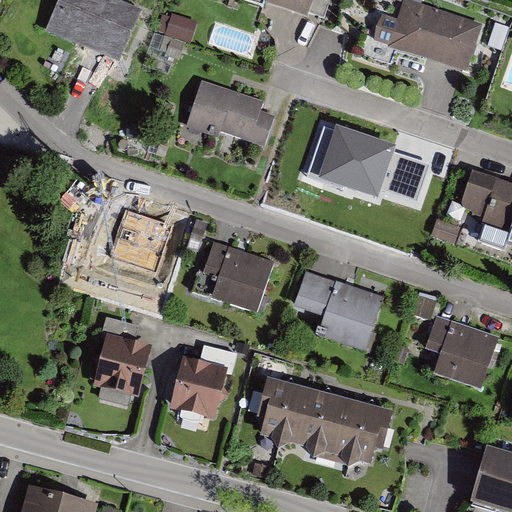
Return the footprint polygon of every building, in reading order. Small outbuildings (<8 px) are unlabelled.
[(60,0),(45,35),(115,65),(138,11),(111,0),(60,0)] [(312,0),(262,0),(260,6),(306,21),(312,0)] [(398,22),(383,17),(374,44),(465,73),(479,29),(404,5),(398,22)] [(217,27),(213,49),(254,56),(258,34),(217,27)] [(264,103),(200,84),(187,127),(264,149),(274,116),(261,112),(264,103)] [(359,147),(341,198),(399,218),(417,167),(359,147)] [(511,189),(471,175),(457,218),(511,236),(511,189)] [(162,227),(104,207),(86,257),(144,278),(162,227)] [(274,264),(211,244),(195,291),(258,312),(274,264)] [(382,298),(308,273),(290,325),(363,350),(382,298)] [(498,339),(434,319),(418,367),(482,387),(498,339)] [(151,348),(104,336),(91,391),(138,402),(151,348)] [(230,369),(183,358),(171,411),(217,422),(230,369)] [(261,441),(298,451),(313,395),(276,386),(261,441)] [(298,451),(335,461),(350,405),(313,395),(298,451)] [(387,415),(350,405),(335,461),(372,471),(387,415)] [(511,511),(511,458),(485,451),(470,505),(493,511),(511,511)] [(92,511),(94,508),(29,491),(23,511),(92,511)]
